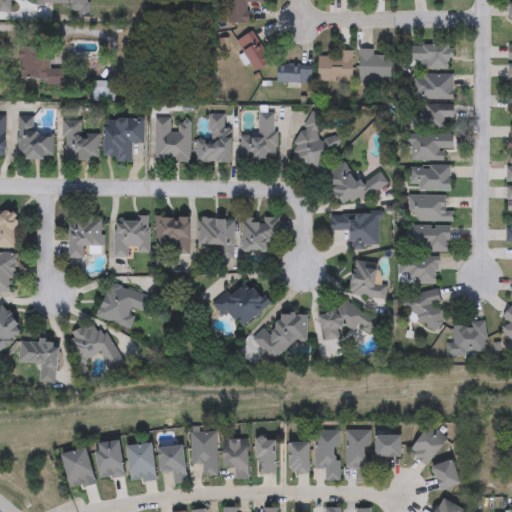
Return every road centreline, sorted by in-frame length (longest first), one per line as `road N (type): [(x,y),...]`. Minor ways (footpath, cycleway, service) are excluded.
road 1 (residential): [(0,186),(280,190),(302,206),(305,267)]
road 2 (residential): [(99,511),(204,497),(413,493)]
road 3 (residential): [(485,0),(482,284)]
road 4 (residential): [(485,19),(348,25),(321,23),(309,13)]
